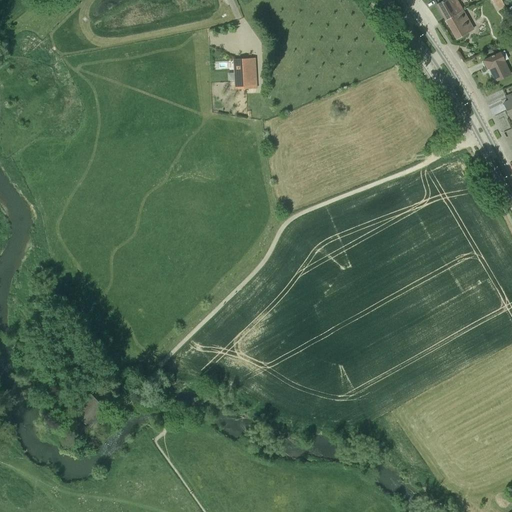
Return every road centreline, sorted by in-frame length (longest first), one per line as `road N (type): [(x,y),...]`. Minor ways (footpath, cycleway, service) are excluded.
road 1 (unclassified): [(156,370),(258,268),(290,219),(477,137)]
road 2 (secondary): [(386,0),(477,137)]
road 3 (secondary): [(487,133),(400,0)]
